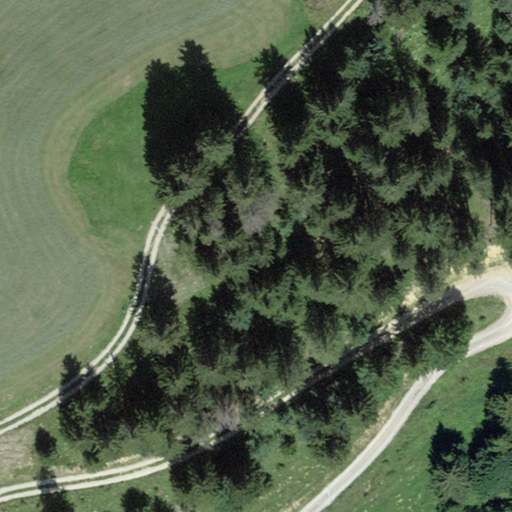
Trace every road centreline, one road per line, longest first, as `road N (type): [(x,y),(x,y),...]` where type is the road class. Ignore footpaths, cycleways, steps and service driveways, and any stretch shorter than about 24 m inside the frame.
road 1 (track): [(347,0),(183,168),(127,334),(41,406),(0,425)]
road 2 (track): [(511,293),(428,311),(360,344),(224,436),(138,475),(0,495)]
road 3 (track): [(511,325),(434,371),(386,437),(309,511)]
